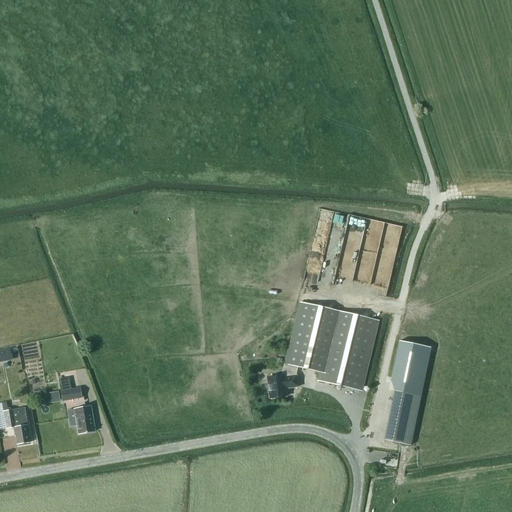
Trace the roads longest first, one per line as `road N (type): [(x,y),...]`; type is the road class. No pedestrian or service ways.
road 1 (unclassified): [(373,0),(435,194),(411,259),(371,442),(355,459)]
road 2 (tertiary): [(355,459),(337,440),(293,432),(0,477)]
